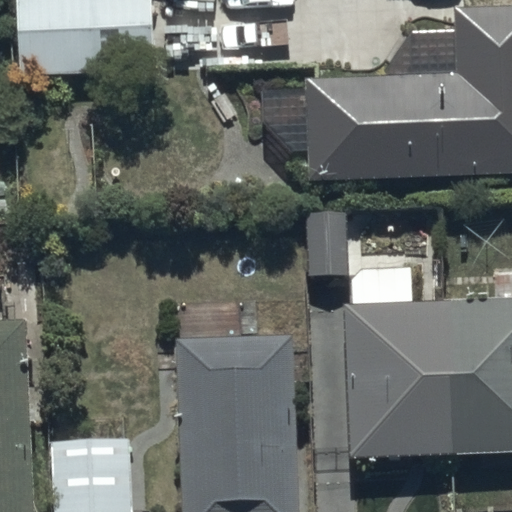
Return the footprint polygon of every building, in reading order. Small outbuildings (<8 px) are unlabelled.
[(153,0),(17,0),(19,69),(155,67),(153,0)] [(309,67),(312,172),(511,167),(511,0),(475,0),(456,0),(457,64),(309,67)] [(348,204),(307,204),(308,269),(349,269),(348,204)] [(458,446),(455,291),(417,291),(417,257),(353,257),(353,295),(348,295),(348,446),(458,446)] [(455,291),(458,446),(511,445),(511,267),(495,267),(495,291),(455,291)] [(0,511),(32,511),(30,313),(0,313),(0,511)] [(296,511),(292,327),(179,329),(183,511),(296,511)] [(131,511),(129,431),(53,433),(55,511),(131,511)]
